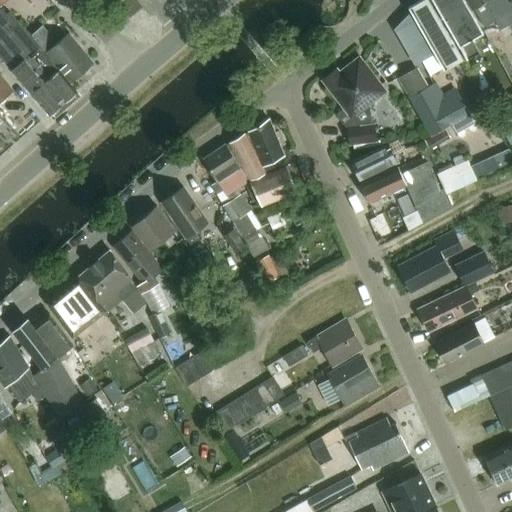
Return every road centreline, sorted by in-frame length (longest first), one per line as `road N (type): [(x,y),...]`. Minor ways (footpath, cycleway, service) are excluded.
road 1 (residential): [(479,511),(286,85)]
road 2 (residential): [(286,85),(194,149),(0,328)]
road 3 (tertiary): [(0,195),(142,69)]
road 4 (residential): [(396,0),(286,85)]
